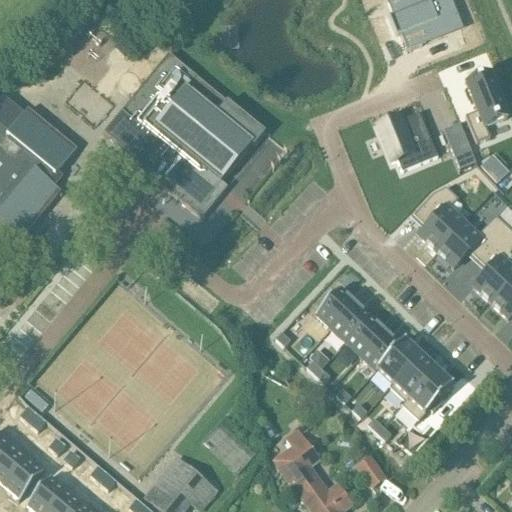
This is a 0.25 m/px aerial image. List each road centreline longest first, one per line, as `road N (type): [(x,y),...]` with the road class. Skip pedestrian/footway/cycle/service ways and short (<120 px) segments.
road 1 (residential): [(0,398),(141,229),(224,295),(248,298),(351,195)]
road 2 (residential): [(351,195),(363,226),(511,362)]
road 3 (residential): [(433,81),(325,126),(351,195)]
road 4 (unclassified): [(419,511),(511,410)]
